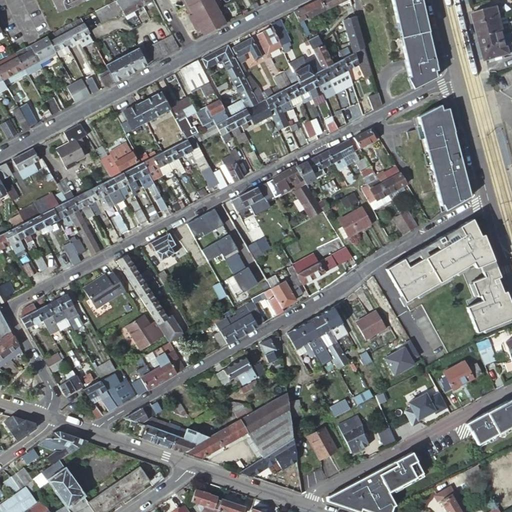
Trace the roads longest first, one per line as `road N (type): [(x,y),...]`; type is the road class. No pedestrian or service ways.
road 1 (residential): [(46,417),(51,383),(11,317),(16,302),(459,76)]
road 2 (residential): [(93,431),(490,196)]
road 3 (unclassified): [(305,504),(511,387)]
road 4 (residential): [(0,156),(191,53)]
road 5 (tertiary): [(459,76),(490,196)]
road 6 (residential): [(191,53),(300,0)]
